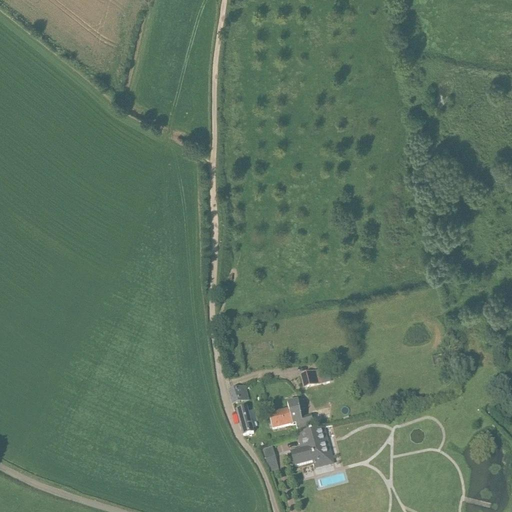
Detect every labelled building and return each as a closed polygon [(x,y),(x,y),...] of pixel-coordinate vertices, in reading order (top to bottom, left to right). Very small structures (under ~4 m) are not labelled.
[(303,390),(322,385),(318,371),(299,376),(303,390)] [(245,386),(228,391),(233,405),(249,400),(245,386)] [(269,415),(270,420),(272,430),(296,425),(297,432),(313,427),(310,417),(303,419),(300,411),(304,410),(302,402),(288,406),(289,411),(269,415)] [(237,412),(240,425),(243,437),(255,434),(248,409),(237,412)] [(331,458),(326,440),(324,430),(299,436),(302,451),(291,454),(295,468),(331,458)] [(269,475),(279,473),(272,445),(258,450),(264,465),(266,464),(269,475)]
